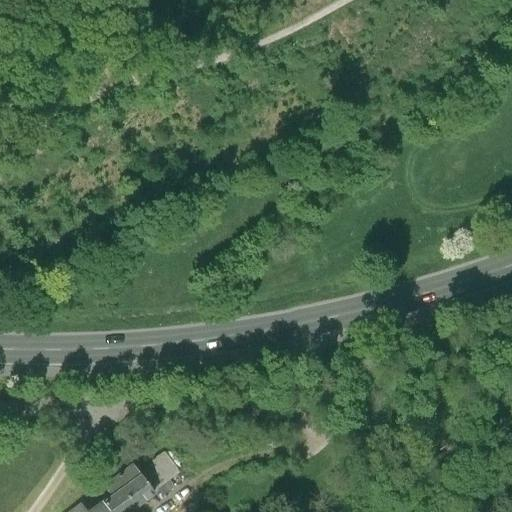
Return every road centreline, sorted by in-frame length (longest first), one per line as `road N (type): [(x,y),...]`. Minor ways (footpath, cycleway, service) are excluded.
road 1 (primary): [(511,266),(410,300),(240,336),(143,349),(0,350)]
road 2 (track): [(0,152),(118,86),(273,41),(349,0)]
